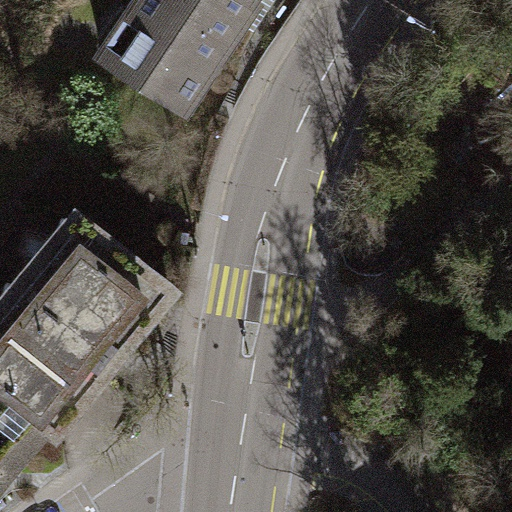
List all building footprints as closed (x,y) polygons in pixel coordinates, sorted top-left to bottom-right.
[(103,36),(97,45),(186,104),(256,0),(128,0),(126,4),(133,9),(110,42),(103,36)] [(422,161),(367,144),(347,208),(426,239),(460,206),(422,161)] [(426,239),(347,208),(344,253),(358,272),(388,274),(426,239)] [(79,212),(0,304),(0,370),(50,413),(58,420),(99,372),(137,328),(170,289),(79,212)] [(137,328),(99,372),(138,405),(176,361),(137,328)] [(0,471),(50,413),(0,370),(0,471)]
